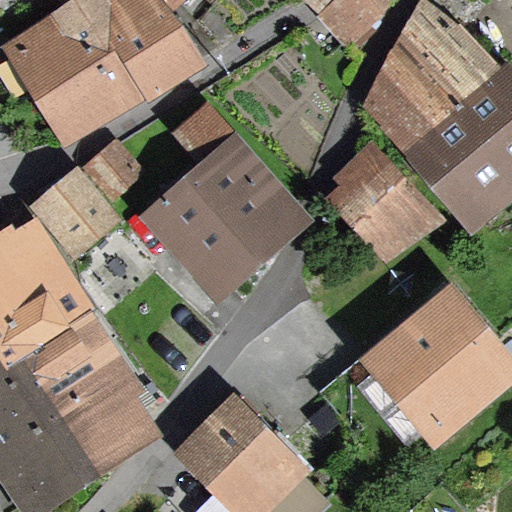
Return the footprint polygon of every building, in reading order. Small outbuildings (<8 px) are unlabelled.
[(22,49),(51,97),(127,49),(105,14),(126,0),(83,0),(62,14),(67,22),(22,49)] [(126,0),(105,14),(127,49),(153,91),(194,65),(150,0),(126,0)] [(344,0),(327,14),(346,38),(392,0),(344,0)] [(423,5),(376,89),(438,167),(499,116),(480,93),(482,91),(500,75),(455,25),(423,5)] [(75,136),(131,101),(133,104),(153,91),(127,49),(51,97),(75,136)] [(511,78),(506,71),(500,75),(482,91),(480,93),(499,116),(438,167),(475,211),(511,179),(511,78)] [(225,279),(293,221),(270,194),(279,187),(209,109),(151,170),(178,200),(154,217),(195,263),(204,256),(225,279)] [(112,198),(142,172),(117,144),(88,169),(112,198)] [(353,183),(339,203),(358,222),(401,181),(374,152),(346,177),(353,183)] [(35,206),(73,252),(116,218),(78,171),(35,206)] [(390,246),(429,211),(401,181),(358,222),(378,244),(384,239),(390,246)] [(0,336),(1,336),(18,361),(72,326),(93,312),(41,233),(16,250),(14,246),(9,249),(3,240),(0,241),(0,336)] [(377,362),(437,433),(508,373),(448,302),(377,362)] [(87,464),(142,427),(72,326),(18,361),(87,464)] [(0,451),(5,448),(38,497),(87,464),(18,361),(1,336),(0,336),(0,451)] [(315,511),(326,502),(233,408),(191,449),(253,511),(315,511)]
